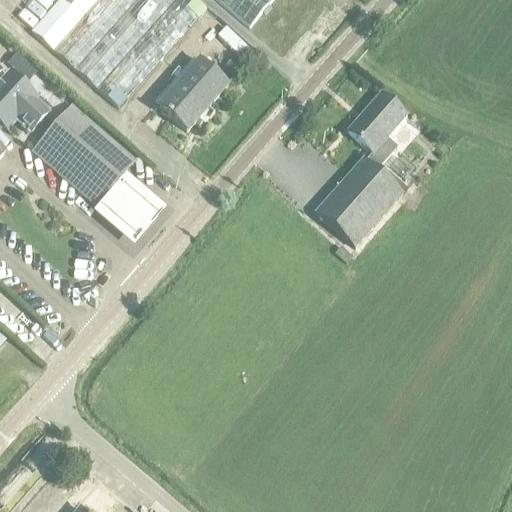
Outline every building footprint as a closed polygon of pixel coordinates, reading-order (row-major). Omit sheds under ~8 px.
[(192,0),(59,0),(30,33),(117,110),(205,11),(192,0)] [(215,0),(249,29),(274,0),(215,0)] [(158,108),(187,134),(227,89),(198,63),(158,108)] [(0,87),(0,126),(2,128),(6,131),(17,119),(21,123),(20,124),(31,134),(47,116),(32,103),(35,100),(10,77),(0,87)] [(387,141),(405,119),(379,96),(359,118),(362,120),(347,137),(371,157),(364,164),(361,162),(313,215),(354,251),(402,197),(375,173),(396,149),(387,141)] [(33,154),(97,210),(119,184),(106,172),(119,157),(68,113),(33,154)] [(119,184),(97,210),(93,214),(133,248),(165,210),(125,176),(119,184)] [(334,256),(346,266),(352,259),(340,249),(334,256)]
